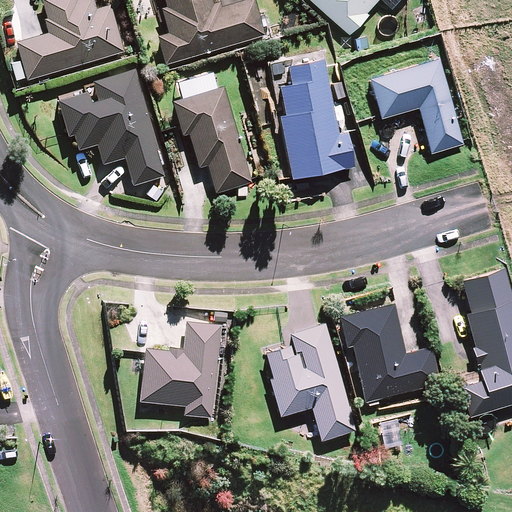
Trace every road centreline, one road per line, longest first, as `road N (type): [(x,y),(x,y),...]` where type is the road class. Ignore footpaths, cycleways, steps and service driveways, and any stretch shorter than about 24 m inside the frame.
road 1 (residential): [(481,208),(299,251),(213,258),(134,252),(57,230)]
road 2 (residential): [(92,511),(31,298),(57,230)]
